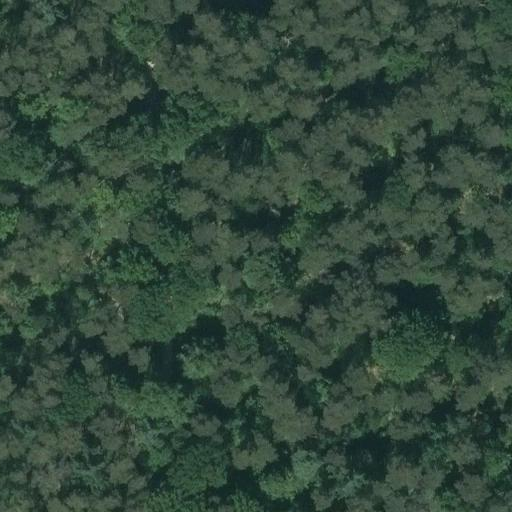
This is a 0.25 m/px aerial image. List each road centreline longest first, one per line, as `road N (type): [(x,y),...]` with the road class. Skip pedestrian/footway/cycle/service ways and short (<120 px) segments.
road 1 (track): [(187,511),(143,0)]
road 2 (track): [(89,135),(420,0)]
